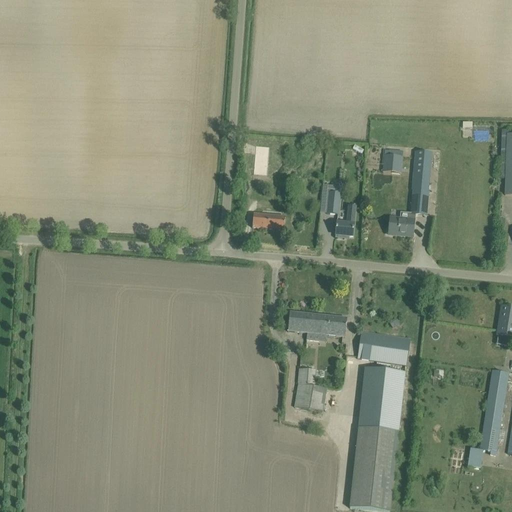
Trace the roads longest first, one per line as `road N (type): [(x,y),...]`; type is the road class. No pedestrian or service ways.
road 1 (unclassified): [(511,279),(222,253)]
road 2 (track): [(13,511),(27,239)]
road 3 (unclassified): [(222,253),(240,0)]
road 4 (unclassified): [(222,253),(0,238)]
